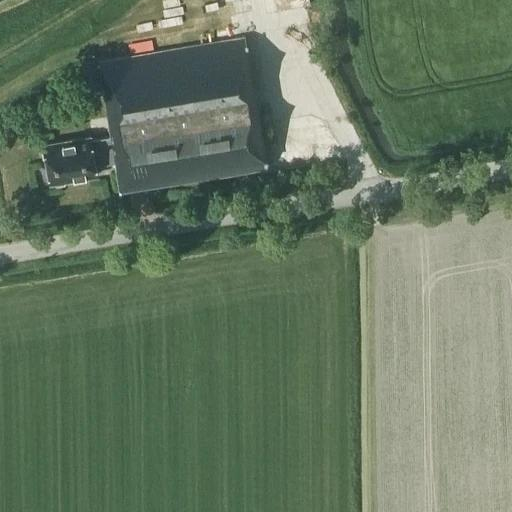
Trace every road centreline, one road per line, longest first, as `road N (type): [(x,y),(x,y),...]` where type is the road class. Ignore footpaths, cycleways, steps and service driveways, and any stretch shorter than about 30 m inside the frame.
road 1 (unclassified): [(0,258),(371,195),(511,160)]
road 2 (track): [(371,195),(322,108),(260,24),(255,0)]
